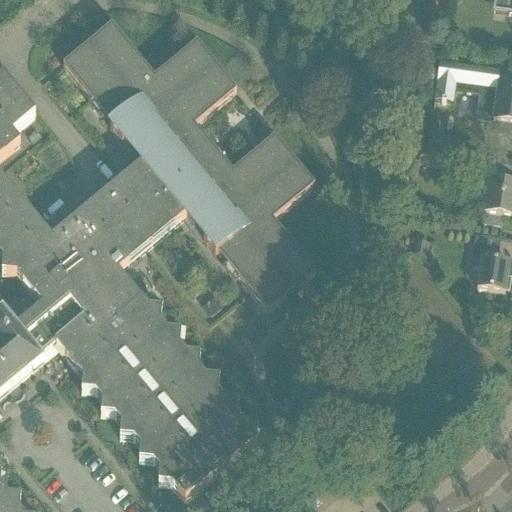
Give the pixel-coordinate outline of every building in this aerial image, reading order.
[(366,0),(365,10),(382,13),(384,0),(366,0)] [(511,0),(495,0),(495,1),(509,3),(507,17),(508,18),(510,18),(511,18),(511,0)] [(19,511),(21,502),(7,500),(0,505),(0,504),(0,495),(2,494),(0,492),(1,479),(0,478),(0,401),(42,366),(39,362),(54,350),(73,373),(76,376),(77,377),(83,372),(88,378),(82,384),(81,397),(95,399),(96,400),(103,395),(108,401),(101,407),(100,421),(114,422),(116,423),(122,418),(127,424),(121,430),(119,444),(133,445),(135,447),(141,441),(146,448),(140,453),(139,467),(152,468),(154,470),(160,464),(165,471),(159,476),(158,490),(172,491),(185,507),(208,488),(216,481),(214,477),(224,469),(226,472),(258,446),(256,444),(257,430),(244,429),(237,434),(232,428),(239,423),(237,421),(238,407),(224,406),(218,411),(213,405),(219,400),(218,398),(219,384),(205,383),(199,388),(194,382),(200,377),(199,375),(200,361),(186,360),(180,365),(175,359),(181,354),(180,352),(181,338),(167,337),(161,342),(156,336),(162,331),(160,329),(162,315),(148,314),(141,319),(136,313),(143,308),(118,278),(187,221),(206,244),(203,246),(215,260),(220,255),(241,281),(238,283),(267,318),(306,286),(315,278),(308,269),(272,226),(314,191),(299,173),(297,175),(278,153),(281,151),(274,143),(232,177),(225,169),(222,172),(198,143),(201,140),(194,132),(236,97),(229,89),(227,91),(209,69),(211,66),(196,49),(154,83),(111,31),(103,38),(105,40),(83,59),(81,56),(63,71),(92,106),(94,103),(115,129),(110,133),(121,148),(124,145),(143,168),(51,245),(0,182),(0,165),(20,149),(12,139),(35,120),(3,81),(2,82),(7,88),(1,93),(0,92),(0,254),(3,252),(8,258),(2,264),(3,265),(2,279),(16,280),(22,275),(27,281),(21,287),(23,289),(42,312),(15,334),(1,317),(0,317),(0,511),(19,511)] [(470,71),(468,85),(481,87),(492,89),(492,87),(494,74),(470,71)] [(318,73),(315,92),(349,97),(352,79),(318,73)] [(481,87),(476,123),(493,126),(497,126),(495,136),(511,138),(511,89),(502,88),(498,88),(492,87),(492,89),(481,87)] [(432,172),(435,154),(420,152),(417,170),(432,172)] [(458,157),(456,171),(470,173),(472,159),(458,157)] [(479,160),(477,174),(489,176),(483,219),(482,229),(486,230),(500,232),(502,221),(511,223),(511,165),(500,163),(479,160)] [(427,209),(407,206),(404,224),(424,227),(427,209)] [(500,243),(480,240),(476,240),(472,263),(481,265),(477,293),(504,297),(507,280),(506,280),(507,269),(509,269),(509,268),(494,266),(496,256),(498,256),(500,243)]
